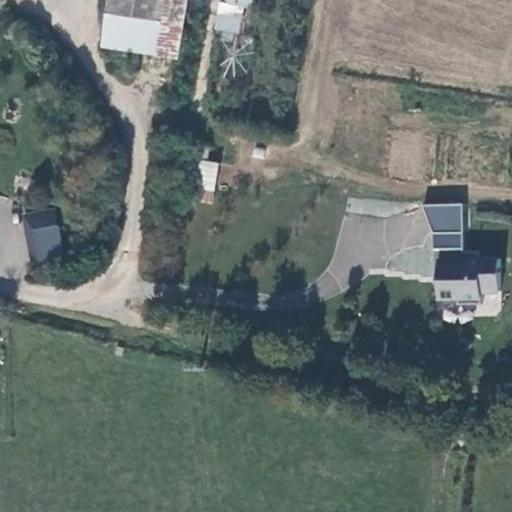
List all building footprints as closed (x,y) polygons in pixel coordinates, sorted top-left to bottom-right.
[(114,0),(107,45),(183,57),(191,0),(114,0)] [(242,34),(249,0),(217,0),(212,28),(242,34)] [(195,199),(210,203),(219,164),(204,160),(195,199)] [(438,276),(444,275),(443,259),(482,258),(482,253),(467,253),(466,205),(426,205),(437,233),(438,276)] [(30,231),(32,244),(64,240),(64,239),(56,240),(54,228),(30,231)] [(64,240),(32,244),(35,273),(68,269),(64,240)] [(485,301),(485,295),(503,295),(503,258),(482,258),(443,259),(444,275),(444,302),(485,301)]
